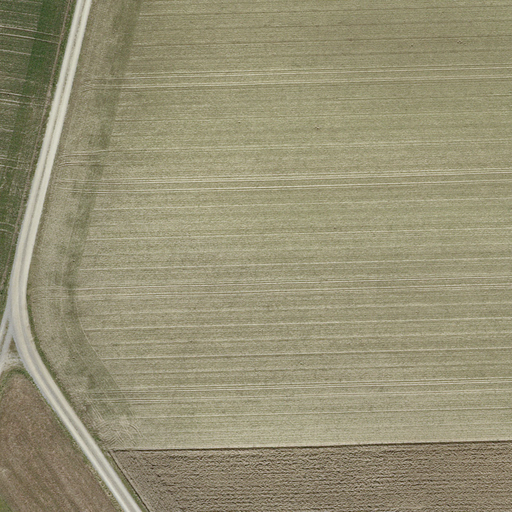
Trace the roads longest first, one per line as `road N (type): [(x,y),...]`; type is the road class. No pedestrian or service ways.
road 1 (track): [(0,355),(83,0)]
road 2 (track): [(132,511),(10,326)]
